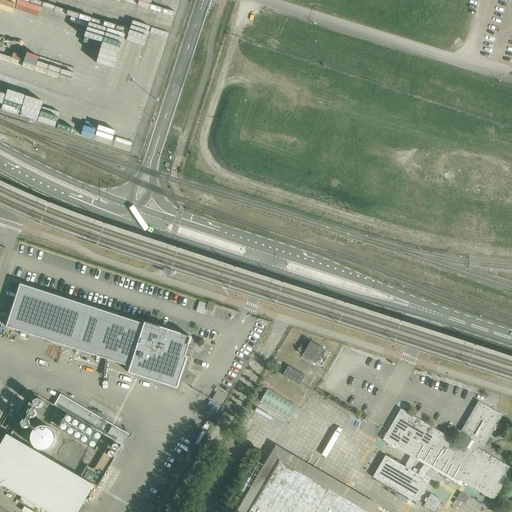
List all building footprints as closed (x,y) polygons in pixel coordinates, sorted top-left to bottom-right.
[(21,114),(26,95),(8,91),(4,110),(21,114)] [(63,110),(63,112),(43,107),(39,124),(94,137),(98,121),(91,119),(91,117),(63,110)] [(116,147),(132,150),(134,135),(118,133),(116,147)] [(20,285),(7,327),(7,328),(131,368),(130,369),(129,369),(130,370),(128,373),(132,374),(132,375),(133,375),(133,374),(177,389),(188,357),(188,358),(188,357),(185,356),(187,350),(188,350),(188,349),(189,346),(192,338),(178,333),(171,331),(159,327),(158,329),(152,327),(147,325),(147,323),(145,322),(144,325),(20,285)] [(209,302),(208,304),(206,310),(212,312),(215,304),(209,302)] [(316,364),(324,350),(310,342),(302,356),(316,364)] [(283,376),(299,385),(305,376),(288,366),(283,376)] [(295,403),(269,388),(261,402),(287,417),(295,403)] [(48,411),(52,402),(37,395),(32,405),(38,408),(39,406),(48,411)] [(61,395),(54,405),(119,443),(125,432),(61,395)] [(401,409),(383,440),(456,483),(458,480),(494,501),(511,469),(511,468),(477,448),(480,443),(485,445),(502,416),(479,402),(461,432),(467,435),(461,447),(452,443),(454,440),(401,409)] [(55,429),(34,428),(33,451),(54,451),(55,429)] [(6,435),(0,446),(0,485),(52,511),(79,511),(96,482),(6,435)] [(377,511),(378,511),(381,507),(275,446),(236,511),(377,511)] [(429,482),(417,475),(385,456),(373,478),(417,503),(429,482)] [(435,511),(442,500),(431,494),(428,499),(426,498),(424,501),(426,503),(424,506),(434,511),(435,511)]
